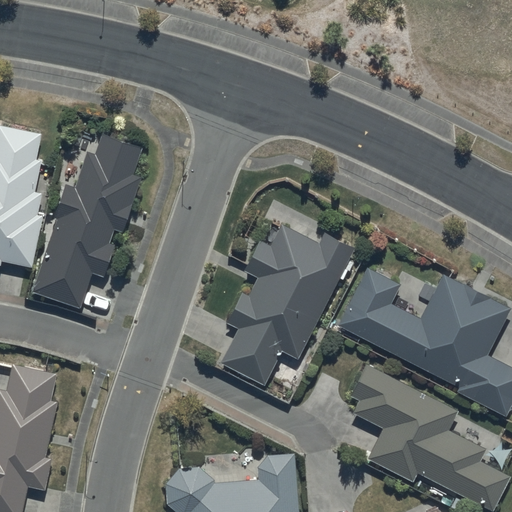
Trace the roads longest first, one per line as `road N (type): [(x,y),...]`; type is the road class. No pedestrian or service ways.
road 1 (residential): [(511,206),(334,119),(241,86)]
road 2 (residential): [(146,362),(241,86)]
road 3 (residential): [(241,86),(0,27)]
road 4 (residential): [(106,511),(146,362)]
road 5 (residential): [(0,320),(146,362)]
